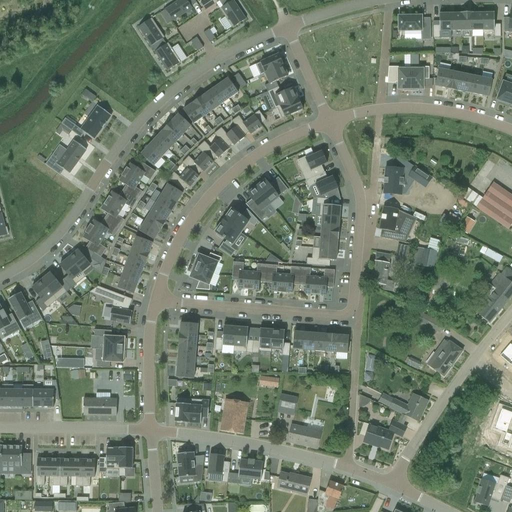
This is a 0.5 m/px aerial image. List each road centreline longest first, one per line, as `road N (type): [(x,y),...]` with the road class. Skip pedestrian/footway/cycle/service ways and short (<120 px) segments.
road 1 (residential): [(154,301),(347,313),(363,205),(328,121)]
road 2 (residential): [(0,276),(56,241),(114,152),(195,75),(290,27)]
road 3 (residential): [(154,301),(192,217),(220,185),(284,138),(328,121)]
road 4 (residential): [(393,484),(279,449),(149,430)]
road 5 (residential): [(328,121),(408,108),(511,130)]
road 6 (residential): [(149,430),(0,428)]
road 7 (residential): [(393,484),(475,362)]
road 8 (residential): [(149,430),(154,301)]
